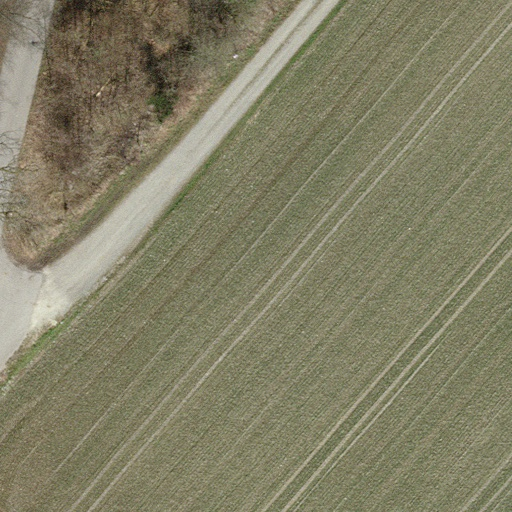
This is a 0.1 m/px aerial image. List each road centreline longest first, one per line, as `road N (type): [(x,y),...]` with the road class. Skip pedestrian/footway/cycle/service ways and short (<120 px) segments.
road 1 (track): [(0,317),(176,161),(314,0)]
road 2 (track): [(0,178),(37,0)]
